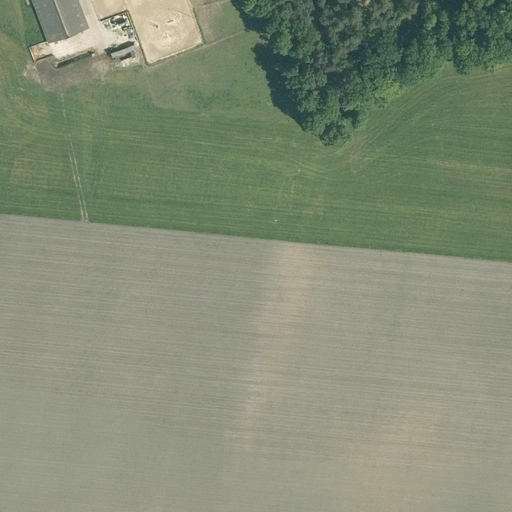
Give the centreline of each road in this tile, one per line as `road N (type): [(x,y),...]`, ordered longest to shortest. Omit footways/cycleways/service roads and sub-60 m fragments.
road 1 (track): [(511,26),(444,24),(366,0)]
road 2 (track): [(288,0),(329,92),(332,126)]
